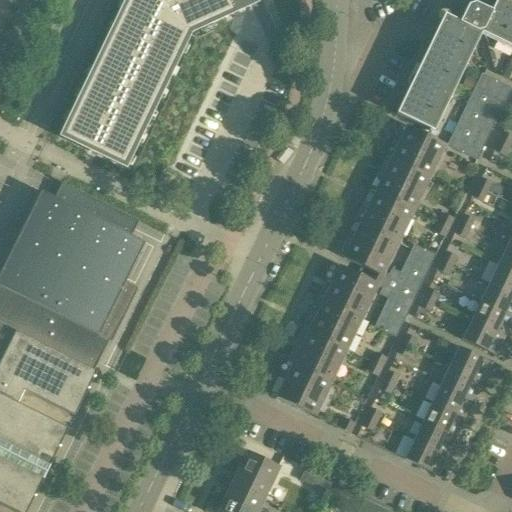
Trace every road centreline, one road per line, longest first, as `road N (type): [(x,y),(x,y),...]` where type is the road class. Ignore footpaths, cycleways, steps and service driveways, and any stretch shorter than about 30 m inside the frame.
road 1 (residential): [(449,511),(197,394)]
road 2 (residential): [(260,261),(325,111),(336,50),(334,0)]
road 3 (residential): [(260,261),(50,156)]
road 4 (residential): [(197,394),(260,261)]
road 5 (residential): [(138,511),(197,394)]
